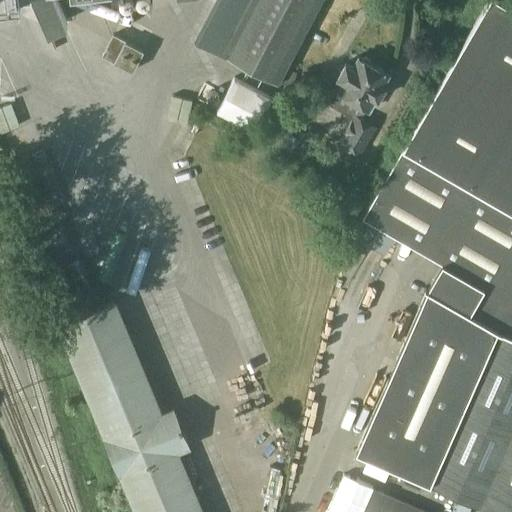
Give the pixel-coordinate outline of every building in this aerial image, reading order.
[(118,0),(119,3),(147,0),(0,0),(0,1),(3,1),(2,0),(34,0),(47,27),(66,19),(57,0),(118,0)] [(319,0),(252,0),(225,54),(277,81),(277,80),(290,86),(296,72),(284,67),(319,0)] [(511,511),(511,5),(503,0),(486,0),(394,159),(361,216),(441,263),(426,290),(416,314),(355,451),(495,511),(511,511)] [(112,34),(101,54),(130,70),(142,50),(112,34)] [(376,126),(361,117),(366,108),(367,109),(374,97),(376,99),(384,85),(382,84),(388,73),(358,55),(352,65),(345,61),(337,76),(344,80),(337,92),(360,105),(338,142),(345,146),(340,156),(353,164),(360,154),(376,126)] [(234,76),(216,109),(253,129),(271,96),(234,76)] [(296,138),(296,137),(274,124),(263,143),(285,156),(287,152),(307,164),(316,150),(296,138)] [(56,221),(47,225),(57,251),(67,247),(56,221)] [(116,287),(138,245),(106,228),(84,270),(116,287)] [(127,282),(136,286),(145,263),(136,259),(127,282)] [(104,435),(103,436),(118,474),(121,474),(136,511),(201,511),(176,450),(188,445),(173,407),(161,412),(114,300),(58,324),(104,435)] [(210,354),(233,344),(228,335),(206,344),(210,354)] [(427,511),(372,488),(361,511),(427,511)]
